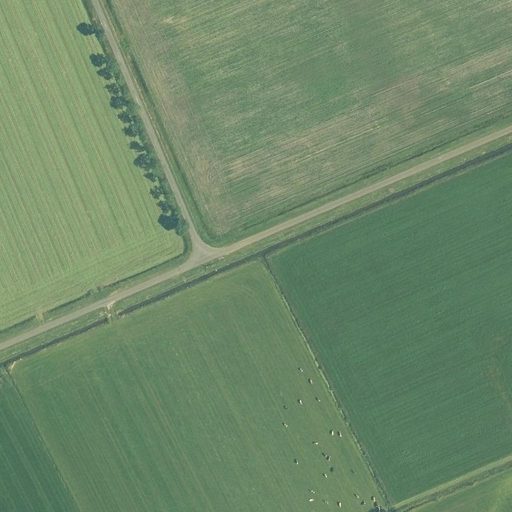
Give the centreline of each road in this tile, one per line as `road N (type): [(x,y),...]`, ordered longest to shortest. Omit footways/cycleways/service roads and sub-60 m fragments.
road 1 (unclassified): [(202,259),(511,128)]
road 2 (unclassified): [(202,259),(91,0)]
road 3 (unclassified): [(0,343),(202,259)]
